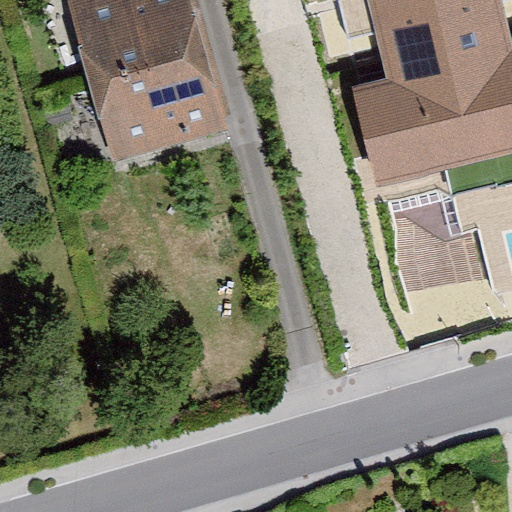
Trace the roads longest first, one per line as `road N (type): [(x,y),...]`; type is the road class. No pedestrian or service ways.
road 1 (tertiary): [(49,511),(511,383)]
road 2 (unknown): [(313,400),(208,0)]
